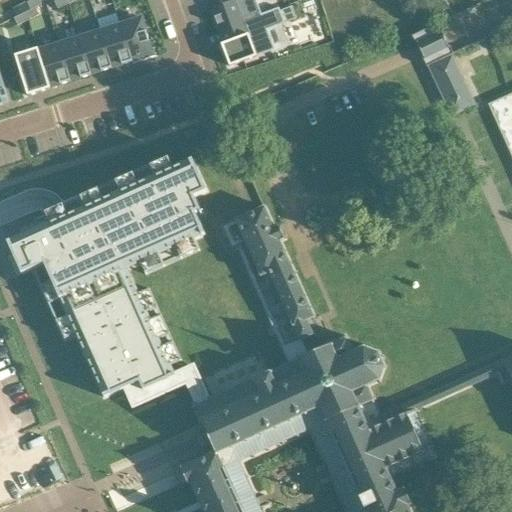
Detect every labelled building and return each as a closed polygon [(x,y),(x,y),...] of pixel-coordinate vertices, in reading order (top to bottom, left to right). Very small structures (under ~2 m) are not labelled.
[(38,0),(32,0),(27,3),(30,10),(35,8),(41,5),(38,0)] [(66,0),(59,0),(54,2),(58,10),(68,4),(66,0)] [(219,0),(222,6),(211,11),(219,33),(230,28),(230,27),(261,16),(261,15),(255,0),(219,0)] [(27,3),(12,10),(16,17),(25,13),(30,10),(27,3)] [(235,40),(221,45),(230,67),(274,50),(267,31),(285,24),(284,23),(296,19),(292,7),(280,11),(279,8),(261,15),(261,16),(230,27),(230,28),(235,40)] [(30,10),(25,13),(28,21),(39,15),(35,8),(30,10)] [(16,17),(14,19),(17,26),(28,21),(25,13),(16,17)] [(142,18),(121,25),(133,62),(154,56),(142,18)] [(121,25),(100,31),(112,69),(133,62),(121,25)] [(100,31),(80,38),(92,75),(112,69),(100,31)] [(424,41),(416,45),(419,52),(423,59),(449,47),(446,39),(442,32),(432,37),(424,41)] [(80,38),(59,44),(71,82),(92,75),(80,38)] [(59,44),(38,51),(50,88),(71,82),(59,44)] [(453,55),(449,47),(423,59),(426,67),(428,67),(450,115),(451,117),(453,116),(475,105),(452,55),(453,55)] [(38,50),(15,57),(28,96),(51,89),(50,88),(38,51),(38,50)] [(0,106),(6,105),(5,104),(8,103),(7,100),(8,100),(0,75),(0,106)] [(500,126),(511,120),(511,93),(488,105),(489,107),(494,105),(497,110),(494,111),(499,122),(500,126)] [(511,147),(511,120),(500,126),(501,128),(504,127),(507,132),(504,133),(509,143),(508,144),(510,148),(511,147)] [(127,270),(140,264),(146,275),(200,251),(195,239),(205,235),(195,214),(201,211),(194,197),(207,192),(193,160),(174,169),(168,157),(45,213),(44,213),(49,224),(8,243),(22,275),(33,270),(65,340),(76,335),(104,398),(126,388),(123,383),(145,373),(149,382),(172,372),(170,366),(181,361),(149,289),(138,294),(127,270)] [(383,363),(384,362),(385,360),(384,357),(381,357),(380,357),(379,354),(381,352),(379,350),(377,353),(365,348),(365,345),(363,345),(363,348),(352,353),(347,341),(349,340),(348,337),(346,338),(345,336),(342,337),(343,339),(331,345),(330,343),(328,344),(329,346),(308,356),(301,340),(313,335),(307,321),(314,318),(280,241),(284,239),(278,226),(274,228),(264,207),(235,220),(221,227),(232,249),(237,247),(289,364),(270,373),(262,355),(206,381),(196,360),(172,372),(149,382),(145,373),(123,383),(126,388),(133,406),(187,382),(196,403),(193,404),(194,407),(202,423),(205,431),(202,432),(201,431),(199,431),(201,435),(205,446),(207,450),(209,449),(208,447),(211,446),(215,453),(213,454),(180,468),(182,471),(175,474),(175,473),(173,474),(179,487),(181,486),(180,485),(187,483),(188,485),(191,483),(203,511),(410,511),(408,506),(412,505),(404,489),(397,492),(390,477),(434,456),(413,411),(496,374),(500,382),(510,377),(511,380),(511,356),(403,406),(402,403),(399,404),(401,407),(390,411),(389,409),(387,410),(388,412),(380,416),(374,401),(376,400),(375,397),(373,399),(367,387),(378,382),(380,384),(381,382),(379,380),(384,369),(387,368),(387,366),(384,366),(383,363)]
